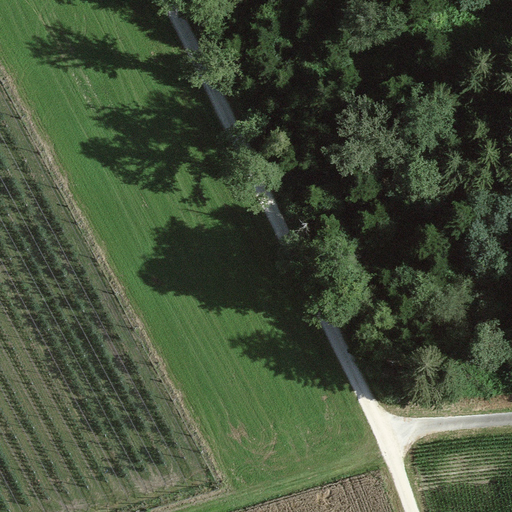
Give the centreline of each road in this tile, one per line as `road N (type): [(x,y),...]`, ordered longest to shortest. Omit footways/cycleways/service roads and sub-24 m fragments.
road 1 (track): [(167,0),(383,438),(410,511)]
road 2 (unclassified): [(511,423),(383,438)]
